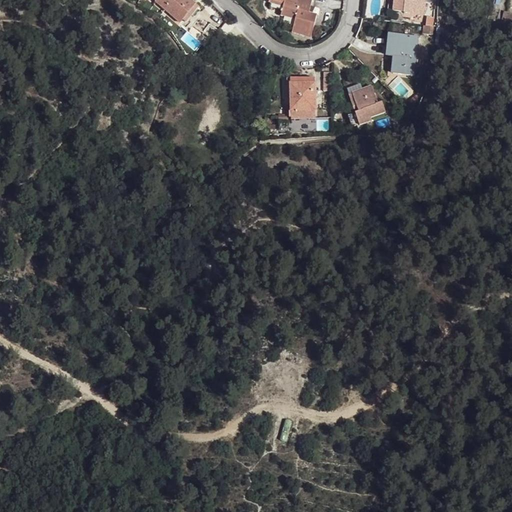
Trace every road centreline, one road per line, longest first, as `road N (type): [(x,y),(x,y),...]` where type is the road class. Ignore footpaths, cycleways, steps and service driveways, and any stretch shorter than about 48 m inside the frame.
road 1 (track): [(511,293),(351,414),(271,405),(230,429),(193,438),(146,431),(0,337)]
road 2 (residential): [(225,0),(282,52),(304,55),(322,54),(345,37),(354,0)]
